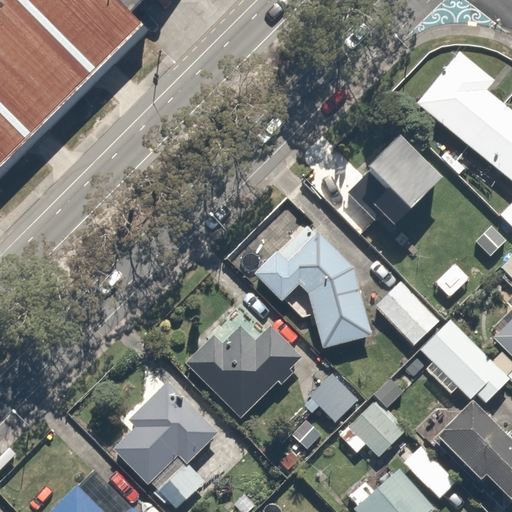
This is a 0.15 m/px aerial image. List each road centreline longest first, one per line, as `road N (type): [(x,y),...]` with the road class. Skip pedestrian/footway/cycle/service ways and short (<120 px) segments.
road 1 (secondary): [(401,0),(0,409)]
road 2 (secondary): [(0,276),(284,0)]
